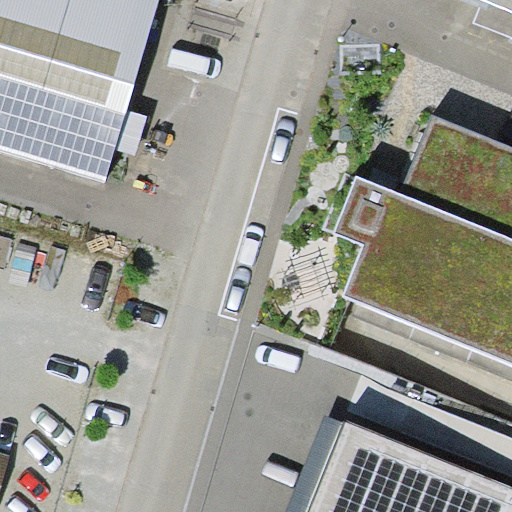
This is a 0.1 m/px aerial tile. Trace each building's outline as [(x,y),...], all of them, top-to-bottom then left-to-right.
[(159,0),(0,0),(0,150),(105,181),(159,0)] [(511,0),(473,0),(510,14),(502,33),(511,36),(511,0)] [(404,199),(353,179),(330,237),(362,249),(341,302),(511,368),(511,151),(434,121),(404,199)] [(511,511),(511,483),(347,417),(308,511),(511,511)] [(0,488),(10,456),(0,452),(0,488)]
